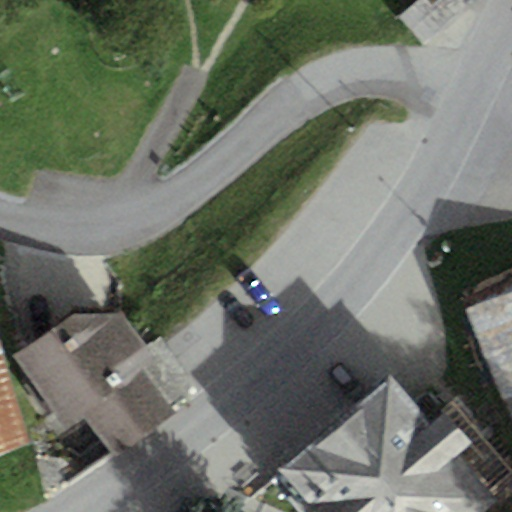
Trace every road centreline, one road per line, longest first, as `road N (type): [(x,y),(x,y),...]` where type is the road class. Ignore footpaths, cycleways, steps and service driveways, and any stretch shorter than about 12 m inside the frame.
road 1 (residential): [(477,91),(411,221),(311,336),(154,461),(75,511)]
road 2 (residential): [(477,91),(418,70),(340,69),(151,213),(109,225),(60,225),(0,212)]
